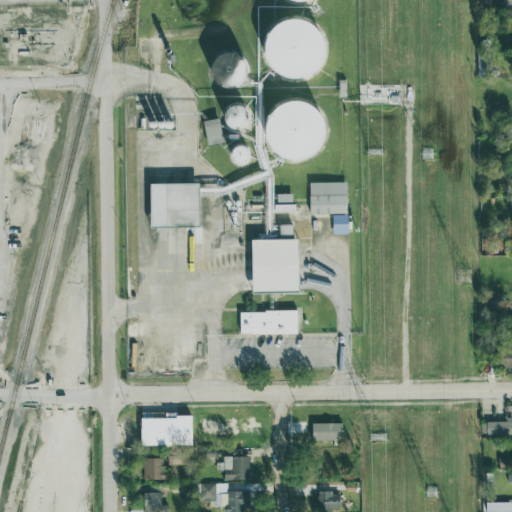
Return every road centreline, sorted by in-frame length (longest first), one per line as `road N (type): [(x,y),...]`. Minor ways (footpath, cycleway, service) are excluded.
road 1 (residential): [(511,390),(113,392)]
road 2 (residential): [(281,391),(282,511)]
